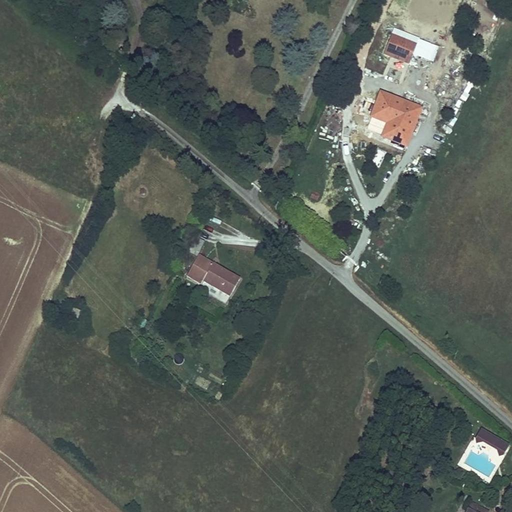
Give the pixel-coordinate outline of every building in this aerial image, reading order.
[(405,33),(403,38),(413,43),(415,38),(415,37),(405,33)] [(413,55),(417,44),(413,43),(403,38),(392,34),(383,55),(409,66),(413,55)] [(430,62),(437,47),(415,38),(413,43),(417,44),(413,55),(430,62)] [(423,108),(380,91),(371,115),(387,122),(385,127),(380,138),(400,145),(406,130),(413,133),(423,108)] [(387,122),(371,115),(369,121),(385,127),(387,122)] [(413,133),(406,130),(400,145),(407,148),(413,133)] [(196,255),(185,249),(179,261),(190,267),(196,255)] [(241,279),(199,255),(186,277),(201,286),(203,283),(230,298),(241,279)] [(81,312),(70,307),(66,316),(77,321),(81,312)] [(471,447),(502,460),(510,443),(479,429),(471,447)] [(471,502),(466,511),(486,511),(487,510),(471,502)]
